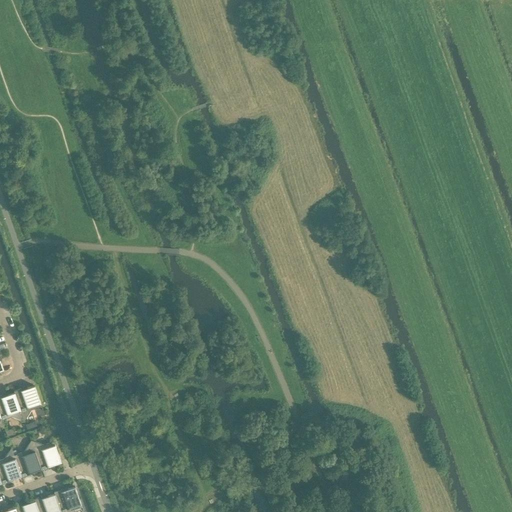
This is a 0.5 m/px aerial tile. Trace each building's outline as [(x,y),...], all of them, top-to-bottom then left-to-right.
[(13,391),(14,393),(14,392),(24,421),(31,410),(42,406),(34,385),(27,388),(27,390),(22,391),(21,388),(13,391)] [(0,395),(0,415),(4,428),(5,428),(2,420),(12,417),(24,421),(14,392),(14,393),(8,395),(7,396),(2,398),(1,395),(0,395)] [(11,447),(21,476),(21,477),(29,475),(28,472),(33,470),(34,471),(41,469),(31,440),(24,452),(14,455),(11,447)] [(43,445),(31,440),(41,469),(41,470),(49,468),(48,465),(52,464),(54,464),(61,462),(54,441),(43,445)] [(0,478),(1,483),(2,484),(9,482),(8,479),(13,477),(14,478),(21,476),(11,447),(4,459),(0,459),(0,478)] [(54,492),(54,493),(55,493),(61,511),(70,511),(72,511),(79,508),(79,510),(81,511),(83,510),(82,507),(75,486),(68,489),(67,490),(63,492),(62,489),(54,492)] [(34,499),(35,500),(38,511),(61,511),(55,493),(54,493),(48,496),(47,497),(43,499),(42,496),(34,499)] [(14,506),(15,507),(16,511),(38,511),(35,500),(28,503),(27,504),(23,506),(22,503),(14,506)]
